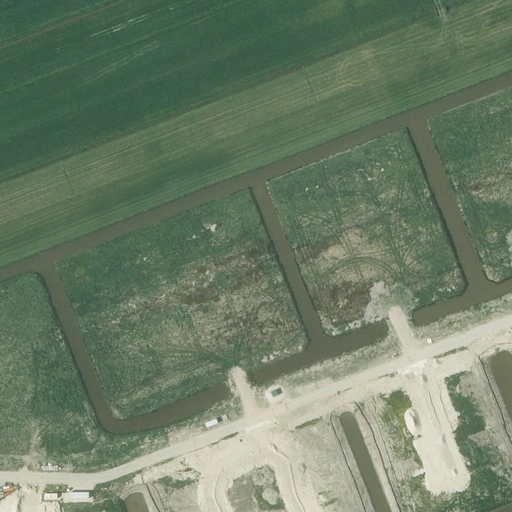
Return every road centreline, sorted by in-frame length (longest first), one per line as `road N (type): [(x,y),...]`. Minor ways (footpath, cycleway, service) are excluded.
road 1 (unclassified): [(259,418),(96,479)]
road 2 (unclassified): [(413,359),(259,418)]
road 3 (residential): [(458,478),(413,359)]
